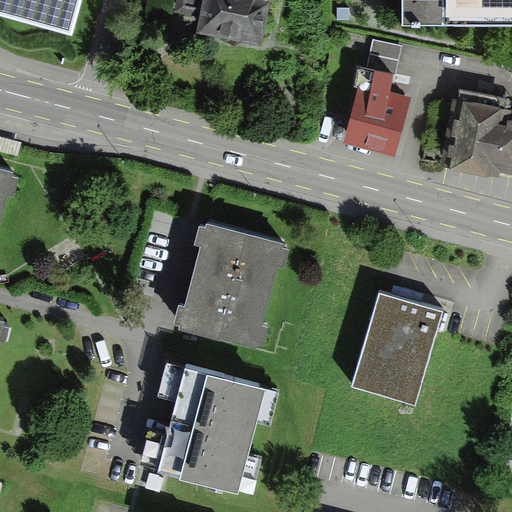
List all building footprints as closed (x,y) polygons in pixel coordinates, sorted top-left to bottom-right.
[(73,0),(0,0),(0,8),(67,26),(73,0)] [(184,0),(184,3),(206,8),(202,29),(258,40),(266,0),(184,0)] [(511,0),(400,0),(400,21),(511,20),(511,0)] [(346,132),(392,144),(409,81),(364,69),(346,132)] [(500,107),(452,100),(441,167),(511,177),(511,124),(497,123),(500,107)] [(15,169),(0,165),(0,254),(1,252),(0,251),(0,230),(10,191),(17,193),(21,177),(14,175),(15,169)] [(286,239),(210,220),(209,224),(202,222),(197,242),(203,243),(188,302),(181,300),(176,318),(182,319),(181,327),(258,347),(259,341),(266,343),(272,322),(266,320),(281,261),(287,263),(291,247),(285,246),(286,239)] [(439,308),(375,292),(351,388),(415,404),(439,308)] [(5,320),(0,318),(0,341),(6,343),(10,328),(3,326),(5,320)] [(262,384),(186,364),(185,368),(178,367),(173,386),(180,388),(164,447),(157,445),(154,458),(160,460),(158,467),(235,487),(236,481),(243,483),(248,467),(242,465),(257,406),(263,408),(267,392),(261,390),(262,384)]
